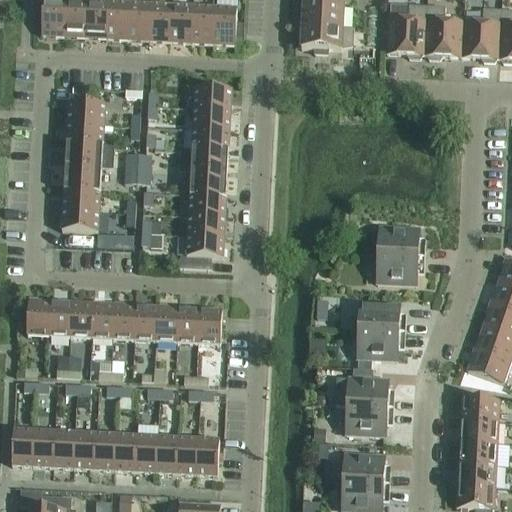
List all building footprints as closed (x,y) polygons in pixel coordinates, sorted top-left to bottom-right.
[(303,0),(303,8),(344,11),(344,0),(303,0)] [(214,12),(212,49),(234,50),(234,58),(235,58),(242,59),(243,44),(244,25),(236,25),(236,13),(237,2),(218,2),(218,12),(214,12)] [(40,40),(62,41),(64,4),(42,3),(40,40)] [(64,4),(62,41),(84,42),(85,5),(64,4)] [(85,5),(84,42),(104,43),(106,6),(85,5)] [(106,6),(104,43),(126,45),(128,7),(106,6)] [(128,7),(126,45),(148,46),(150,8),(128,7)] [(150,8),(148,46),(169,47),(171,9),(150,8)] [(303,8),(302,30),(343,32),(344,11),(303,8)] [(171,9),(169,47),(190,48),(192,10),(171,9)] [(422,59),(424,59),(427,10),(409,9),(408,23),(388,22),(387,57),(407,58),(409,62),(420,63),(422,59)] [(192,10),(190,48),(212,49),(214,12),(192,10)] [(427,10),(424,59),(427,60),(429,63),(440,64),(442,60),(462,61),(464,26),(445,25),(445,11),(427,10)] [(464,26),(462,61),(481,62),(483,66),(494,66),(497,63),(499,63),(501,14),(483,13),(482,27),(464,26)] [(511,14),(501,14),(499,63),(501,63),(503,67),(511,67),(511,14)] [(342,54),(343,32),(302,30),(301,52),(314,52),(314,57),(328,58),(328,53),(342,54)] [(72,102),(85,103),(86,92),(72,91),(72,102)] [(193,92),(192,111),(230,112),(231,93),(193,92)] [(147,97),(147,108),(157,109),(157,98),(147,97)] [(67,106),(66,125),(104,128),(105,108),(67,106)] [(156,123),(157,109),(147,108),(146,123),(156,123)] [(192,111),(191,131),(229,133),(230,112),(192,111)] [(130,119),(129,131),(140,131),(140,119),(130,119)] [(66,125),(64,149),(103,149),(104,128),(66,125)] [(139,144),(140,131),(129,131),(129,144),(139,144)] [(191,131),(190,153),(228,155),(229,133),(191,131)] [(145,138),(145,151),(147,151),(155,151),(155,143),(155,139),(147,139),(145,138)] [(155,143),(155,151),(155,152),(164,152),(165,144),(155,143)] [(64,149),(63,171),(102,173),(113,173),(114,154),(110,150),(103,149),(64,149)] [(178,176),(189,176),(227,179),(228,155),(190,153),(183,152),(179,155),(178,176)] [(124,157),(124,171),(150,172),(151,158),(124,157)] [(63,171),(62,192),(101,194),(102,173),(63,171)] [(150,188),(150,172),(124,171),(123,188),(150,188)] [(189,176),(188,198),(226,201),(227,179),(189,176)] [(62,192),(61,214),(99,216),(101,194),(62,192)] [(142,209),(152,210),(152,197),(143,197),(142,209)] [(188,198),(187,219),(225,222),(226,201),(188,198)] [(125,205),(125,216),(135,217),(136,205),(125,205)] [(98,237),(99,216),(61,214),(59,235),(98,237)] [(135,230),(135,217),(125,216),(125,230),(134,230),(135,230)] [(187,219),(186,239),(224,243),(225,222),(187,219)] [(141,225),(141,237),(150,237),(151,225),(141,225)] [(381,233),(380,259),(423,262),(424,244),(418,243),(419,235),(381,233)] [(141,237),(140,250),(141,250),(150,250),(150,237),(141,237)] [(150,237),(150,250),(150,252),(162,252),(163,239),(150,237)] [(115,238),(115,252),(132,253),(133,253),(134,238),(115,238)] [(186,239),(185,260),(181,260),(180,272),(212,274),(213,262),(223,263),(224,243),(186,239)] [(422,279),(423,262),(380,259),(379,285),(417,287),(417,278),(422,279)] [(511,266),(506,264),(499,286),(511,291),(511,266)] [(511,291),(499,286),(491,308),(511,315),(511,291)] [(25,339),(49,340),(51,304),(27,303),(25,339)] [(51,304),(49,340),(70,342),(72,305),(51,304)] [(317,304),(316,322),(327,322),(328,304),(317,304)] [(72,305),(70,342),(91,343),(93,306),(72,305)] [(93,306),(91,343),(112,344),(114,307),(93,306)] [(360,306),(359,335),(404,337),(405,324),(399,323),(400,308),(360,306)] [(114,307),(112,344),(134,345),(136,308),(114,307)] [(136,308),(134,345),(156,346),(158,310),(136,308)] [(511,315),(491,308),(484,329),(511,338),(511,315)] [(158,310),(156,346),(176,347),(179,311),(158,310)] [(179,311),(176,347),(198,348),(200,312),(179,311)] [(200,312),(198,348),(220,349),(222,313),(200,312)] [(511,338),(484,329),(475,353),(511,365),(511,361),(511,338)] [(404,349),(404,337),(359,335),(358,362),(397,364),(398,349),(404,349)] [(503,387),(511,365),(475,353),(468,374),(503,387)] [(24,372),(24,381),(36,381),(37,372),(24,372)] [(154,372),(154,378),(153,387),(165,388),(166,373),(154,372)] [(336,410),(347,411),(393,413),(394,399),(388,399),(388,384),(373,383),(373,373),(353,372),(352,382),(349,382),(348,384),(337,385),(336,410)] [(55,382),(67,383),(68,374),(56,373),(55,382)] [(68,374),(67,383),(80,384),(80,375),(68,374)] [(97,384),(110,385),(110,376),(97,375),(97,384)] [(110,376),(110,385),(122,386),(123,377),(110,376)] [(140,386),(153,387),(154,378),(141,377),(140,386)] [(182,389),(195,390),(196,380),(183,380),(182,389)] [(196,380),(195,390),(207,390),(208,381),(196,380)] [(23,396),(36,397),(36,387),(23,387),(23,396)] [(36,387),(36,397),(48,398),(48,388),(36,387)] [(64,398),(77,399),(77,389),(65,389),(64,398)] [(77,389),(77,399),(89,400),(90,390),(77,389)] [(105,401),(119,401),(118,392),(106,391),(105,401)] [(118,392),(119,401),(131,402),(131,392),(118,392)] [(146,403),(159,403),(159,394),(147,393),(146,403)] [(159,394),(159,403),(172,404),(172,394),(159,394)] [(187,404),(199,405),(199,396),(187,395),(187,404)] [(199,396),(199,405),(212,406),(213,396),(199,396)] [(462,401),(461,423),(499,424),(500,404),(462,401)] [(393,425),(393,413),(347,411),(346,438),(386,440),(387,425),(393,425)] [(461,423),(460,446),(497,448),(499,424),(461,423)] [(13,432),(11,471),(31,472),(33,472),(35,433),(13,432)] [(325,447),(325,432),(314,432),(314,447),(325,447)] [(35,433),(33,472),(51,473),(53,473),(55,435),(51,434),(35,433)] [(55,435),(53,473),(72,474),(74,474),(76,436),(73,435),(55,435)] [(76,436),(74,474),(94,475),(95,475),(97,437),(96,437),(76,436)] [(97,437),(95,475),(113,476),(115,476),(117,438),(113,437),(97,437)] [(117,438),(115,476),(134,477),(135,477),(137,439),(136,439),(134,439),(117,438)] [(137,439),(135,477),(150,478),(154,478),(156,440),(154,440),(153,439),(137,439)] [(156,440),(154,478),(156,478),(172,479),(174,479),(176,479),(178,441),(174,441),(171,440),(166,440),(158,440),(157,440),(156,440)] [(178,441),(176,479),(196,481),(198,442),(178,441)] [(198,442),(196,481),(217,482),(219,443),(198,442)] [(460,446),(459,468),(496,470),(497,448),(460,446)] [(319,449),(318,462),(328,462),(328,449),(319,449)] [(345,458),(343,487),(389,489),(390,476),(384,475),(385,460),(345,458)] [(459,468),(458,489),(495,491),(496,470),(459,468)] [(389,501),(389,489),(343,487),(341,511),(381,511),(382,501),(389,501)] [(456,511),(470,511),(493,511),(495,491),(458,489),(456,511)] [(119,498),(118,511),(130,511),(131,499),(119,498)] [(28,511),(70,511),(71,502),(40,500),(39,511),(28,511)]
